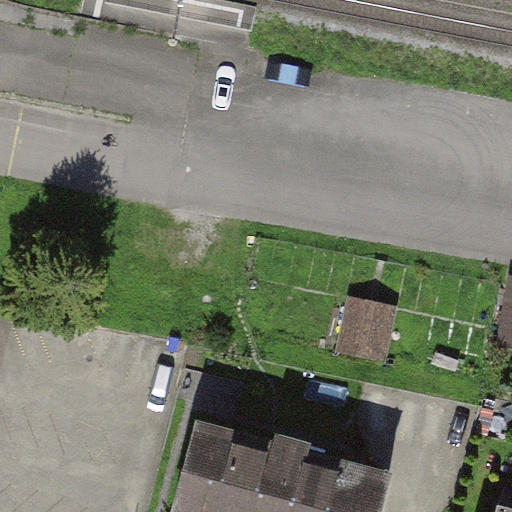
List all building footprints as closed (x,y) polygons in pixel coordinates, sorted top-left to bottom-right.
[(511,288),(499,352),(511,354),(511,288)] [(349,352),(393,354),(395,296),(351,294),(349,352)] [(198,431),(176,511),(378,511),(386,483),(305,460),(305,452),(277,444),(272,451),(198,431)] [(142,511),(151,476),(140,473),(130,511),(142,511)] [(511,511),(511,494),(504,493),(498,511),(511,511)]
